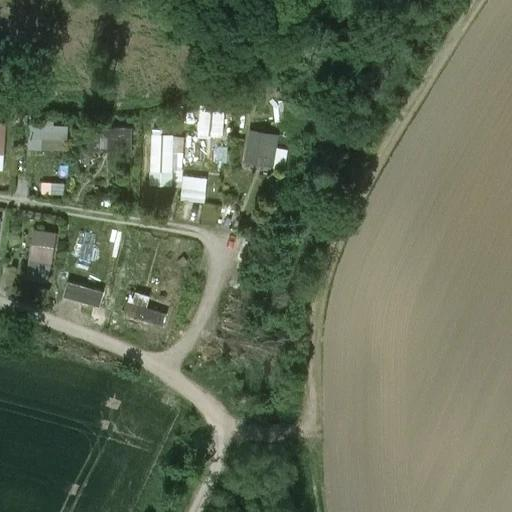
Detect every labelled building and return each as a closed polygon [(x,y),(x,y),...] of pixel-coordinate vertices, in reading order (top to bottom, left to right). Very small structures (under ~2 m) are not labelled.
[(70,118),(24,118),(24,134),(34,134),(34,146),(70,146),(70,118)] [(9,119),(0,119),(0,166),(10,167),(9,119)] [(122,128),(83,127),(83,149),(122,150),(122,128)] [(284,129),(249,128),(247,163),(282,165),(284,129)] [(57,235),(33,231),(25,280),(48,284),(57,235)] [(148,299),(131,293),(124,314),(161,326),(165,316),(144,309),(148,299)]
